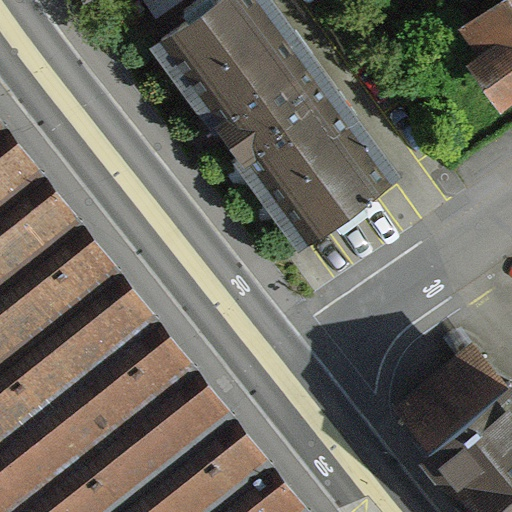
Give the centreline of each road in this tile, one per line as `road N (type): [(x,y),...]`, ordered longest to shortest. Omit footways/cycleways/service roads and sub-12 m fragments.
road 1 (residential): [(0,12),(278,379)]
road 2 (residential): [(511,216),(278,379)]
road 3 (residential): [(278,379),(390,511)]
